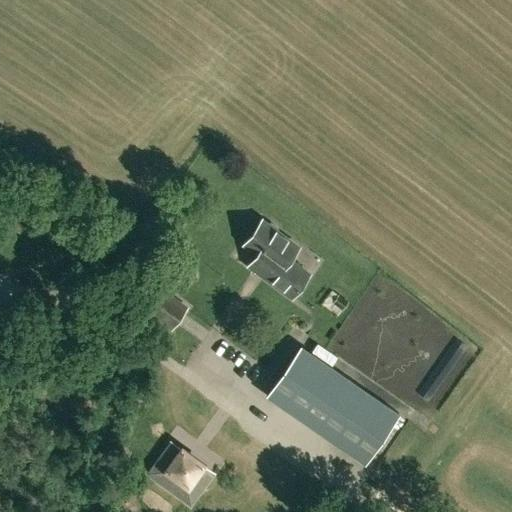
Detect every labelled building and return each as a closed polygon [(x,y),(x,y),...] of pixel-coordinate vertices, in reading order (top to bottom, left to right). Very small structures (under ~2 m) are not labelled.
[(244,243),(257,253),(248,265),(292,296),(308,274),(288,259),(297,246),(261,220),(244,243)] [(88,224),(73,225),(76,257),(91,256),(88,224)] [(146,309),(172,328),(186,308),(160,289),(146,309)] [(19,341),(30,333),(16,313),(6,321),(19,341)] [(400,414),(302,346),(267,396),(366,464),(400,414)] [(190,503),(197,493),(188,485),(203,465),(170,441),(147,472),(190,503)] [(273,496),(283,484),(263,469),(254,481),(273,496)]
